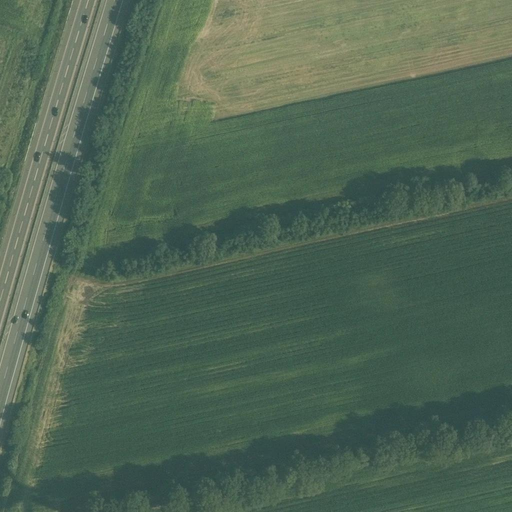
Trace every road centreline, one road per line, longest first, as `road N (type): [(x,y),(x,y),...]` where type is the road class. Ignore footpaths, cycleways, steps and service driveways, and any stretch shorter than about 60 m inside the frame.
road 1 (motorway): [(0,391),(113,0)]
road 2 (motorway): [(90,0),(0,308)]
